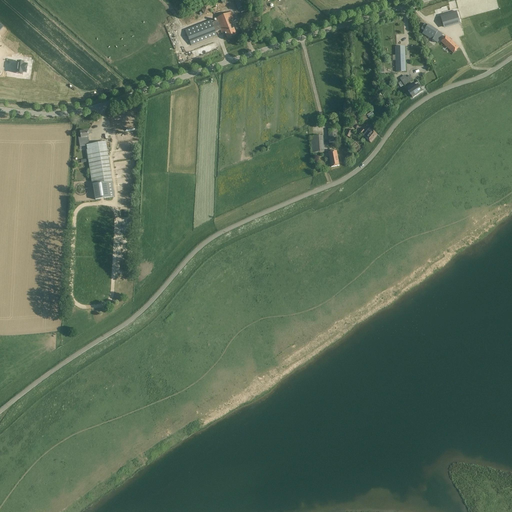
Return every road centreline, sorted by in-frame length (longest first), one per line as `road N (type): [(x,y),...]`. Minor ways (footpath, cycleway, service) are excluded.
road 1 (tertiary): [(0,411),(139,313),(206,242),(347,178),(423,100),(511,57)]
road 2 (tertiary): [(0,109),(76,112),(425,0)]
